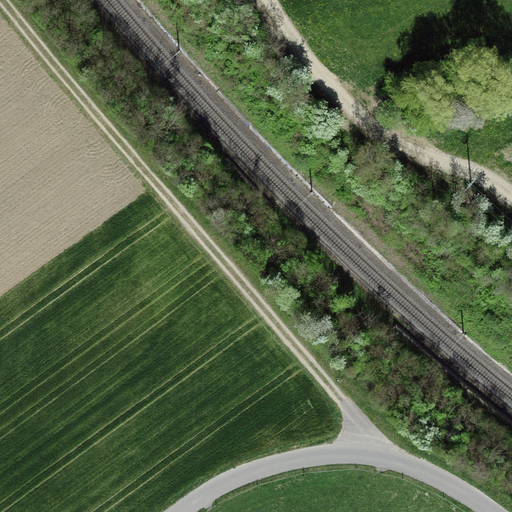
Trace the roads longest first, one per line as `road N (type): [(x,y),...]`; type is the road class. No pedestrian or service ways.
road 1 (track): [(0,3),(339,397),(364,457)]
road 2 (unclassified): [(489,511),(441,482),(364,457),(267,466),(177,511)]
road 3 (track): [(266,0),(303,68),(371,131),(489,184),(511,209)]
